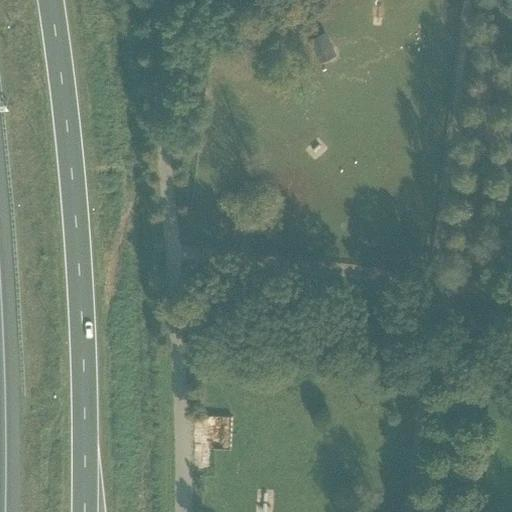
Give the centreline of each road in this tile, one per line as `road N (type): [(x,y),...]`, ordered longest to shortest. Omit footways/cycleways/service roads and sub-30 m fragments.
road 1 (track): [(180,511),(173,252),(431,281),(404,511)]
road 2 (trunk): [(83,511),(66,109),(49,0)]
road 3 (track): [(511,291),(431,281),(468,0)]
road 4 (track): [(173,252),(162,0)]
